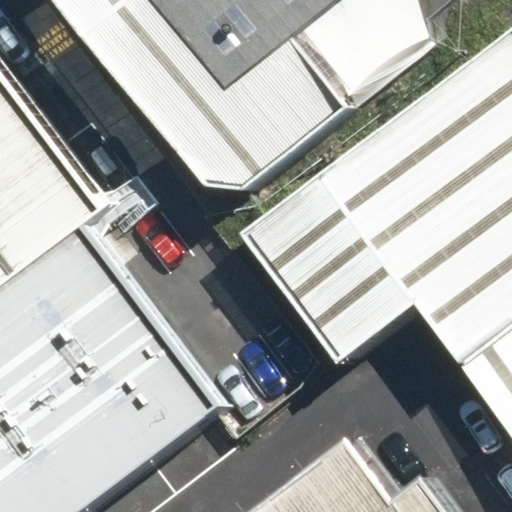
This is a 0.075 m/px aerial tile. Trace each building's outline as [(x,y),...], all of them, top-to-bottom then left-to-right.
[(301,37),(350,0),(74,0),(212,186),(255,188),(357,103),(301,37)] [(408,314),(455,376),(511,333),(511,37),(250,233),(346,360),(408,314)] [(0,291),(89,223),(116,202),(0,53),(0,291)] [(0,291),(0,511),(96,511),(232,408),(89,223),(0,291)] [(511,333),(455,376),(511,450),(511,333)] [(355,440),(261,511),(463,511),(436,477),(403,503),(355,440)]
